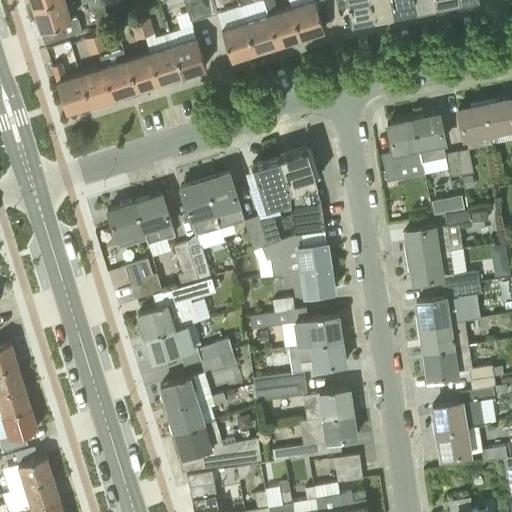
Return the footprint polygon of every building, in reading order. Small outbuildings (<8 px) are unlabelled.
[(44,42),(63,36),(82,30),(77,15),(71,17),(65,0),(48,0),(33,5),(44,42)] [(183,0),(190,20),(203,16),(197,0),(183,0)] [(213,0),(197,0),(203,16),(217,12),(213,0)] [(254,50),(277,42),(263,0),(252,0),(257,14),(244,18),(254,50)] [(263,0),(277,42),(300,35),(290,4),(277,8),(274,0),(263,0)] [(303,0),(290,4),(300,35),(323,28),(314,0),(303,0)] [(346,0),(351,19),(373,15),(370,0),(346,0)] [(370,0),(373,15),(393,11),(391,0),(370,0)] [(391,0),(393,11),(415,6),(414,0),(391,0)] [(150,16),(140,19),(145,34),(154,31),(150,16)] [(231,57),(254,50),(244,18),(221,26),(231,57)] [(135,37),(145,34),(140,19),(131,22),(135,37)] [(172,42),(182,73),(205,65),(192,24),(169,31),(172,42)] [(109,37),(118,34),(116,28),(107,31),(109,37)] [(93,34),(98,49),(108,46),(103,31),(93,34)] [(88,52),(98,49),(93,34),(83,37),(88,52)] [(182,73),(172,42),(149,49),(159,80),(182,73)] [(136,87),(159,80),(149,49),(126,57),(136,87)] [(112,95),(136,87),(126,57),(102,64),(112,95)] [(66,109),(89,102),(79,71),(66,75),(62,61),(51,64),(66,109)] [(89,102),(112,95),(102,64),(79,71),(89,102)] [(488,132),(511,127),(511,113),(508,95),(482,101),(488,132)] [(464,138),(466,137),(488,132),(482,101),(457,107),(464,138)] [(412,116),(418,145),(444,139),(438,111),(412,116)] [(418,145),(412,116),(387,121),(392,148),(381,151),(386,177),(398,174),(396,163),(406,160),(408,162),(421,159),(418,145)] [(296,231),(300,230),(304,230),(324,227),(320,199),(313,180),(316,179),(306,145),(278,154),(288,188),(290,209),(292,208),(295,231),(296,231)] [(456,149),(461,172),(473,170),(468,147),(456,149)] [(449,174),(461,172),(456,149),(445,151),(449,174)] [(281,212),(290,209),(288,188),(278,154),(252,162),(265,204),(278,200),(281,212)] [(219,225),(244,218),(229,169),(204,177),(213,206),(219,225)] [(473,172),(462,174),(464,187),(476,185),(473,172)] [(195,233),(219,225),(213,206),(204,177),(180,184),(195,233)] [(147,242),(175,233),(161,190),(134,199),(146,236),(147,242)] [(432,212),(446,209),(444,197),(429,200),(432,212)] [(130,242),(146,236),(134,199),(107,208),(117,240),(128,237),(130,242)] [(446,221),(459,219),(470,218),(468,207),(444,211),(446,221)] [(486,207),(471,210),(472,220),(488,217),(486,207)] [(266,243),(280,237),(273,214),(259,218),(266,243)] [(262,245),(266,243),(259,218),(245,222),(253,247),(262,245)] [(409,253),(450,247),(446,221),(405,228),(409,253)] [(282,271),(330,264),(326,239),(310,242),(310,240),(301,242),(300,230),(296,231),(295,231),(280,237),(266,243),(262,245),(267,257),(271,256),(273,272),(282,271)] [(182,283),(199,278),(188,243),(187,240),(174,243),(182,271),(178,272),(182,283)] [(199,278),(211,275),(201,242),(200,243),(199,240),(188,243),(199,278)] [(442,285),(479,279),(477,268),(453,271),(450,247),(409,253),(413,279),(440,275),(442,285)] [(124,263),(135,296),(162,288),(156,270),(152,272),(147,255),(124,263)] [(495,262),(498,274),(510,272),(507,259),(495,262)] [(284,285),(294,284),(295,294),(333,288),(330,264),(282,271),(284,285)] [(145,335),(190,321),(196,319),(189,295),(215,287),(212,275),(156,292),(159,303),(156,304),(156,305),(137,311),(145,335)] [(420,325),(451,320),(449,305),(470,302),(468,291),(480,289),(479,279),(442,285),(443,295),(416,299),(420,325)] [(292,293),(272,296),(274,308),(294,305),(292,293)] [(306,304),(294,306),(247,313),(249,326),(295,320),(298,343),(299,343),(341,337),(337,312),(321,315),(321,313),(317,314),(317,315),(308,317),(306,304)] [(424,350),(468,343),(464,318),(451,320),(420,325),(424,350)] [(152,358),(195,345),(188,322),(190,321),(145,335),(152,358)] [(240,333),(229,336),(231,346),(232,347),(243,344),(240,333)] [(201,357),(232,347),(229,336),(197,346),(201,357)] [(313,357),(314,366),(345,361),(341,337),(299,343),(301,359),(313,357)] [(0,366),(17,361),(10,339),(0,342),(0,366)] [(469,366),(472,366),(468,343),(424,350),(428,376),(459,371),(459,368),(469,366)] [(232,347),(201,357),(204,368),(235,359),(232,347)] [(0,390),(24,383),(17,361),(0,366),(0,390)] [(470,377),(493,373),(492,362),(472,366),(469,366),(470,377)] [(502,363),(492,364),(493,373),(504,372),(502,363)] [(254,387),(305,379),(303,367),(252,375),(254,387)] [(198,398),(198,397),(215,392),(208,369),(191,374),(191,373),(179,376),(179,377),(160,383),(167,407),(198,398)] [(472,387),(495,383),(493,373),(470,377),(472,387)] [(303,392),(307,392),(305,379),(254,387),(256,399),(303,392)] [(495,384),(496,391),(496,392),(509,390),(508,381),(495,383),(495,384)] [(0,407),(2,413),(30,404),(24,383),(0,390),(0,407)] [(436,430),(468,424),(489,420),(485,396),(494,395),(492,384),(495,383),(472,387),(472,388),(460,389),(462,399),(432,404),(436,430)] [(322,414),(352,409),(348,385),(332,388),(332,386),(328,387),(328,388),(307,392),(303,392),(306,416),(322,414)] [(232,387),(223,390),(226,398),(235,395),(232,387)] [(214,402),(226,398),(223,390),(212,394),(214,402)] [(175,430),(215,418),(215,417),(206,420),(198,398),(167,407),(175,430)] [(0,437),(0,440),(3,449),(27,442),(23,431),(37,426),(30,404),(2,413),(8,435),(0,437)] [(352,409),(322,414),(325,439),(303,442),(303,443),(272,447),(274,458),(319,452),(339,449),(337,437),(356,434),(352,409)] [(189,466),(209,463),(261,456),(258,434),(249,435),(243,437),(235,438),(235,434),(221,437),(215,418),(175,430),(186,466),(181,468),(182,469),(189,466)] [(440,455),(472,450),(468,424),(436,430),(440,455)] [(241,429),(243,437),(249,435),(248,428),(241,429)] [(503,455),(506,455),(505,444),(481,447),(483,458),(503,455)] [(334,455),(336,467),(360,464),(358,452),(334,455)] [(24,484),(53,475),(46,453),(17,462),(24,484)] [(511,453),(506,455),(503,455),(509,494),(511,493),(511,453)] [(251,464),(251,463),(237,463),(238,478),(240,477),(241,477),(242,477),(243,476),(244,476),(245,475),(246,474),(247,473),(248,472),(249,471),(249,470),(250,469),(250,468),(251,467),(251,466),(251,464)] [(336,467),(338,479),(362,475),(360,464),(336,467)] [(219,511),(212,468),(187,472),(193,511),(219,511)] [(8,511),(16,510),(59,496),(53,475),(24,484),(2,491),(5,501),(0,502),(0,511),(8,511)] [(255,490),(258,506),(244,508),(244,511),(268,511),(267,504),(265,488),(255,490)] [(339,491),(342,505),(342,511),(369,511),(369,509),(367,509),(365,495),(353,497),(351,489),(339,491)] [(342,511),(342,505),(339,491),(316,495),(315,496),(318,511),(342,511)] [(469,508),(467,495),(447,499),(447,500),(448,500),(449,511),(488,511),(487,505),(469,508)] [(16,511),(64,511),(59,496),(16,510),(16,511)] [(293,511),(318,511),(315,496),(292,500),(293,511)] [(293,511),(292,500),(267,504),(268,511),(293,511)]
